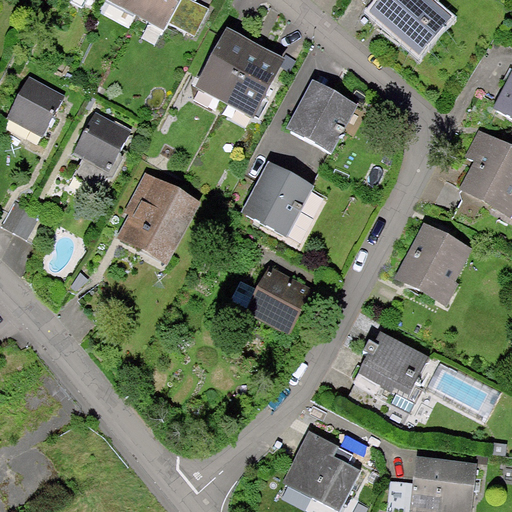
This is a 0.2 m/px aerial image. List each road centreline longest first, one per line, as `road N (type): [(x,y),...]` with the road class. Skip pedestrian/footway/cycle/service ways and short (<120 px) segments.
road 1 (residential): [(288,0),(435,126),(298,390),(254,444),(184,501)]
road 2 (tertiary): [(0,281),(184,501)]
